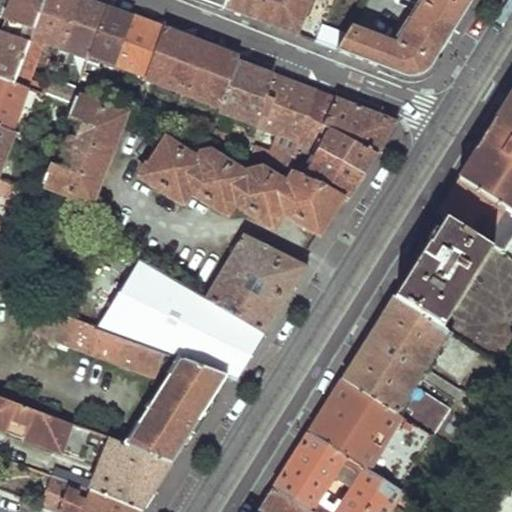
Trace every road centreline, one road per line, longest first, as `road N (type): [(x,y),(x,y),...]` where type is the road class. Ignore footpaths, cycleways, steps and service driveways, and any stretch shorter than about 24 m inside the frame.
road 1 (primary): [(230,511),(511,55)]
road 2 (primary): [(441,118),(191,511)]
road 3 (residential): [(441,118),(134,0)]
road 4 (primary): [(511,4),(441,118)]
